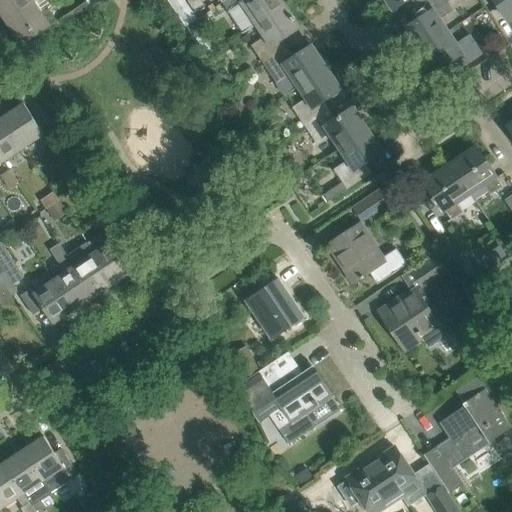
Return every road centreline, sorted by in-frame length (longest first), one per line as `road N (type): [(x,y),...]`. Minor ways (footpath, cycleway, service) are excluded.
road 1 (residential): [(0,408),(259,236),(285,238),(337,313)]
road 2 (residential): [(326,0),(419,132),(511,78)]
road 3 (residential): [(337,313),(330,339),(375,411),(407,403),(356,324)]
